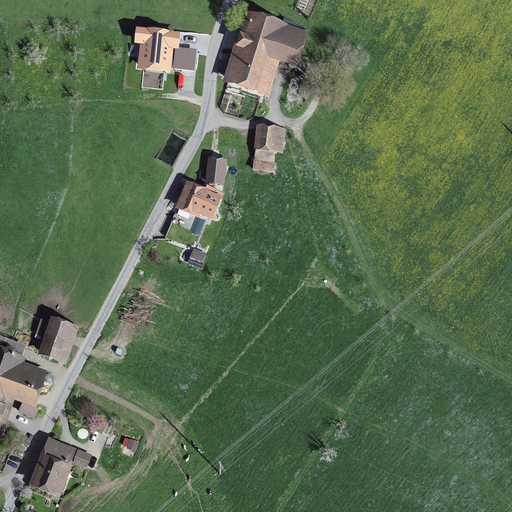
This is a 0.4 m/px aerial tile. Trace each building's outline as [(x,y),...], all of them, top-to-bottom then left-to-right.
[(253,19),(231,84),(263,94),(273,62),(294,69),(305,36),(253,19)] [(178,38),(139,34),(138,45),(146,46),(143,67),(166,69),(168,48),(177,49),(178,38)] [(261,130),(258,159),(274,161),(275,151),(282,152),(284,132),(261,130)] [(211,162),(209,184),(220,185),(223,164),(211,162)] [(275,165),(255,162),(254,169),(274,172),(275,165)] [(205,194),(188,187),(178,213),(179,215),(187,218),(189,217),(192,211),(212,219),(220,200),(222,193),(211,188),(209,194),(206,193),(205,194)] [(196,250),(190,263),(198,266),(204,254),(196,250)] [(55,322),(42,355),(63,363),(76,330),(55,322)] [(0,422),(9,397),(32,405),(43,374),(20,367),(22,361),(7,356),(11,343),(0,339),(0,422)] [(37,411),(25,403),(20,410),(32,418),(37,411)] [(123,446),(136,451),(140,443),(128,437),(123,446)] [(52,443),(45,460),(66,468),(72,451),(52,443)] [(74,465),(86,470),(90,458),(79,453),(74,465)] [(55,493),(66,468),(45,460),(34,485),(55,493)]
